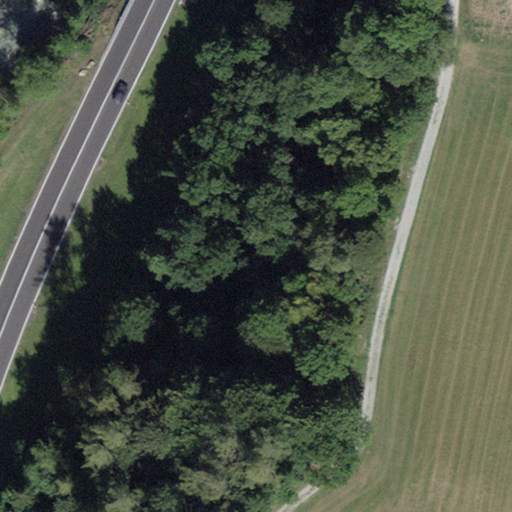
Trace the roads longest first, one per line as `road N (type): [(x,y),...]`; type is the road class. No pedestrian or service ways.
road 1 (track): [(447,0),(443,68),(357,419),(283,511)]
road 2 (primary): [(0,334),(153,0)]
